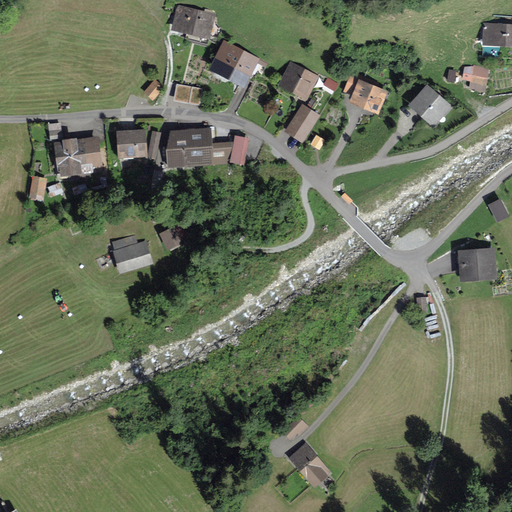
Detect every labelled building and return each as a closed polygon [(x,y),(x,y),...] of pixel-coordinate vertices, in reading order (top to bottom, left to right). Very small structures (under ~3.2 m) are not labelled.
[(208,41),(216,14),(177,5),(170,32),(208,41)] [(498,57),(498,48),(511,48),(511,24),(483,23),(481,47),(483,47),(482,56),(498,57)] [(242,89),(259,59),(223,40),(208,69),(242,89)] [(306,102),(319,77),(289,62),(276,87),(306,102)] [(490,68),(474,65),(473,66),(470,83),(469,90),(485,93),(490,68)] [(470,83),(473,66),(464,68),(461,81),(470,83)] [(450,70),(447,81),(455,82),(457,71),(450,70)] [(387,92),(377,88),(380,83),(351,71),(342,93),(350,96),(347,104),(377,116),(387,92)] [(334,92),(339,84),(328,78),(323,86),(334,92)] [(153,102),(164,88),(153,80),(142,93),(153,102)] [(177,84),(174,100),(200,105),(203,89),(177,84)] [(434,129),(453,107),(426,85),(407,107),(434,129)] [(306,107),(311,110),(316,101),(312,98),(306,107)] [(303,144),(321,116),(311,110),(306,107),(302,105),(284,132),(303,144)] [(63,140),(61,123),(47,125),(49,142),(63,140)] [(166,168),(232,162),(243,164),(248,139),(234,136),(232,146),(232,142),(211,144),(209,128),(168,132),(164,151),(166,168)] [(147,157),(144,130),(114,132),(116,160),(147,157)] [(155,159),(161,133),(152,131),(147,157),(155,159)] [(319,150),(325,141),(316,136),(310,145),(319,150)] [(69,177),(69,180),(79,179),(79,182),(86,181),(85,174),(102,172),(97,137),(52,144),(57,178),(69,177)] [(43,201),(46,179),(32,177),(28,199),(43,201)] [(170,228),(157,235),(165,249),(178,242),(170,228)] [(111,243),(114,250),(111,251),(118,275),(152,265),(145,241),(138,243),(135,235),(111,243)] [(497,280),(494,248),(456,251),(459,283),(497,280)] [(427,314),(425,297),(416,298),(418,315),(427,314)] [(309,427),(298,416),(282,433),(290,441),(297,434),(300,436),(309,427)] [(331,473),(305,444),(288,459),(314,489),(331,473)]
